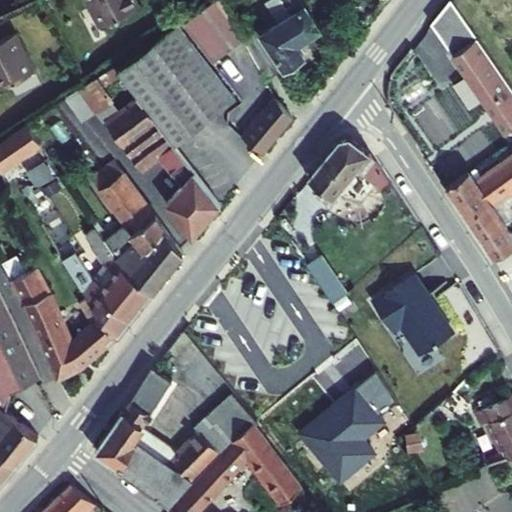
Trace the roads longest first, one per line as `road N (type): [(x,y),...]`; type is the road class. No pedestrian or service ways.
road 1 (tertiary): [(63,447),(351,88)]
road 2 (residential): [(511,329),(351,88)]
